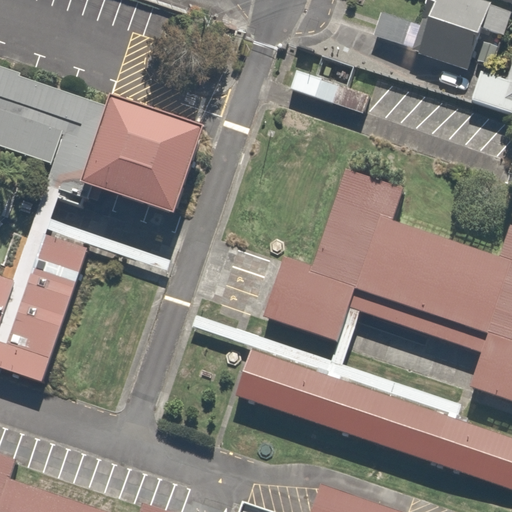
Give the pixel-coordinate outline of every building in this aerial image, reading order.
[(511,19),(511,13),(476,0),(425,0),(414,29),(379,15),(370,39),(464,76),(482,30),(504,39),(511,19)] [(511,0),(476,0),(511,13),(511,0)] [(479,73),(470,107),(511,118),(511,51),(505,80),(479,73)] [(293,81),(287,100),(357,124),(363,105),(293,81)] [(0,385),(43,400),(88,264),(45,250),(63,197),(177,235),(208,139),(113,108),(109,120),(0,83),(0,385)] [(466,403),(511,417),(511,239),(506,237),(497,265),(395,234),(405,204),(336,183),(306,280),(283,272),(265,330),(338,353),(348,321),(479,362),(466,403)] [(511,511),(511,449),(243,355),(223,412),(503,511),(511,511)] [(0,511),(156,511),(149,509),(147,511),(72,511),(13,492),(17,479),(0,473),(0,511)]
